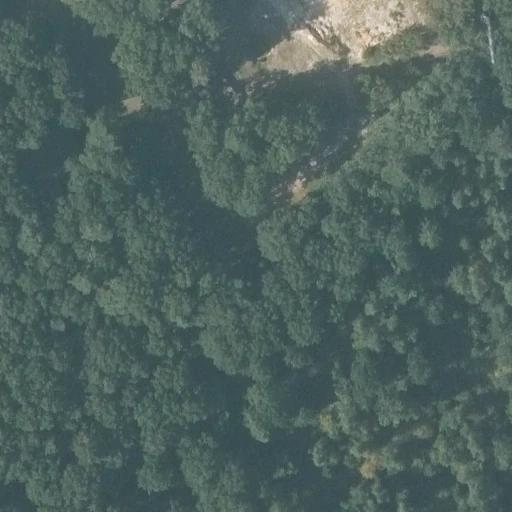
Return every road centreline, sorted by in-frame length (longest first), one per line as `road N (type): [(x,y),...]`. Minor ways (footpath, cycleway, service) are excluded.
road 1 (track): [(227,216),(339,139),(446,50),(303,80),(237,83)]
road 2 (track): [(249,243),(53,0)]
